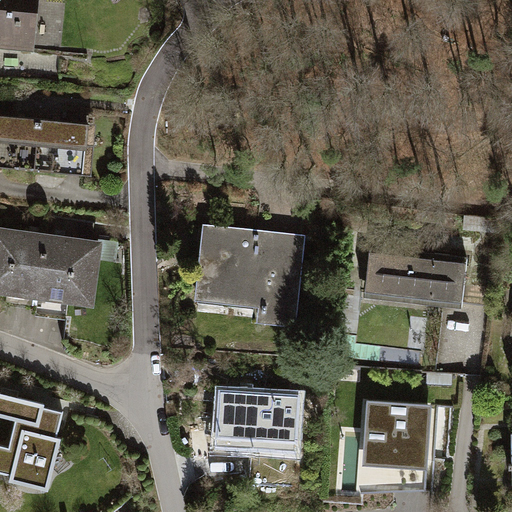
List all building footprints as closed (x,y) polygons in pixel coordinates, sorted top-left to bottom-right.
[(31,0),(0,0),(0,45),(33,49),(38,1),(31,0)] [(39,122),(0,118),(0,160),(35,164),(39,122)] [(88,127),(39,122),(35,164),(85,168),(88,127)] [(302,239),(206,228),(199,293),(266,300),(264,318),(293,321),(302,239)] [(46,238),(0,231),(0,289),(8,290),(8,295),(9,295),(21,297),(21,299),(37,301),(46,238)] [(98,246),(46,238),(37,301),(52,303),(52,306),(67,308),(68,308),(69,299),(90,302),(96,259),(98,246)] [(99,239),(98,246),(96,259),(116,262),(119,242),(99,239)] [(468,257),(370,245),(364,297),(462,308),(468,257)] [(266,300),(199,293),(198,303),(253,309),(251,322),(292,327),(293,321),(264,318),(266,300)] [(7,305),(36,309),(37,301),(21,299),(21,297),(9,295),(7,305)] [(65,320),(67,308),(52,306),(52,303),(37,301),(36,309),(35,316),(65,320)] [(427,372),(427,384),(452,385),(453,373),(427,372)] [(233,402),(233,391),(221,390),(220,401),(233,402)] [(233,402),(220,401),(218,448),(252,449),(252,438),(296,441),(299,394),(233,391),(233,402)] [(0,471),(11,474),(10,480),(48,490),(61,438),(56,437),(63,411),(44,406),(45,403),(0,392),(0,471)] [(432,404),(367,400),(363,465),(365,465),(366,459),(428,464),(432,404)]
